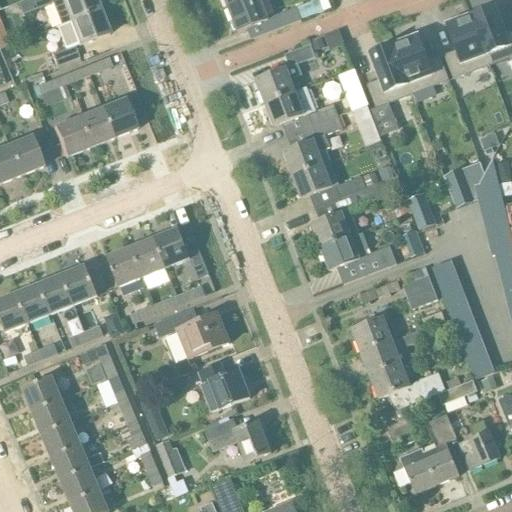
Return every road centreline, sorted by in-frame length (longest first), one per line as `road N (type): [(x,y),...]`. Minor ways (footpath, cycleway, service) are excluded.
road 1 (residential): [(350,511),(216,163)]
road 2 (residential): [(0,253),(216,163)]
road 3 (residential): [(391,0),(182,79)]
